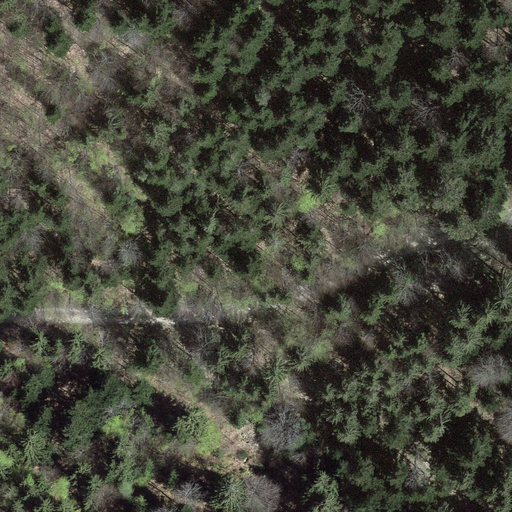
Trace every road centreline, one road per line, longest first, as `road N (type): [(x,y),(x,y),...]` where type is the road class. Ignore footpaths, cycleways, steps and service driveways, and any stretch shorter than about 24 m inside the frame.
road 1 (track): [(511,214),(442,233),(278,302),(212,314),(0,310)]
road 2 (track): [(111,511),(511,241)]
